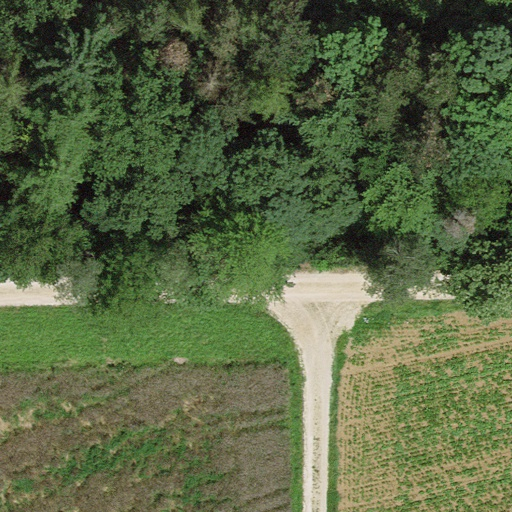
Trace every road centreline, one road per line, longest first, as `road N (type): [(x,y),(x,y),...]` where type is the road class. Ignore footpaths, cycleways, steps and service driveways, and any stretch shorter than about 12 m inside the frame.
road 1 (track): [(511,290),(0,299)]
road 2 (track): [(307,511),(309,295)]
